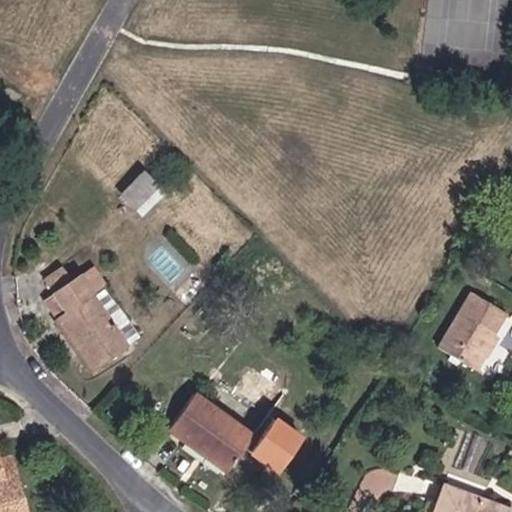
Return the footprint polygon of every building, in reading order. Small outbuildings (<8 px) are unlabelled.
[(135,208),(156,186),(142,173),(121,195),(135,208)] [(139,337),(90,267),(70,281),(54,292),(52,293),(65,311),(56,317),(93,371),(129,346),(128,344),(139,337)] [(54,292),(70,281),(60,268),(45,279),(54,292)] [(484,358),(497,337),(492,334),(505,313),(469,292),(436,348),(475,371),(483,358),(484,358)] [(65,311),(52,293),(43,300),(56,317),(65,311)] [(227,471),(252,436),(193,393),(168,430),(227,471)] [(306,438),(278,419),(253,455),(281,474),(306,438)] [(0,490),(16,486),(8,457),(0,459),(0,490)] [(0,490),(0,511),(23,511),(16,486),(0,490)] [(507,511),(508,510),(443,486),(433,511),(507,511)]
